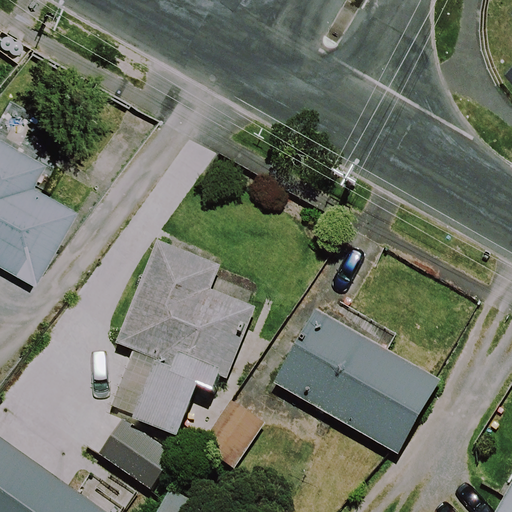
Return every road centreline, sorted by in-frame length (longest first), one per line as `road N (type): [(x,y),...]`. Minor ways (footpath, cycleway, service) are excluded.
road 1 (unknown): [(296,93),(0,383)]
road 2 (residential): [(511,214),(296,93)]
road 3 (residential): [(296,93),(127,0)]
